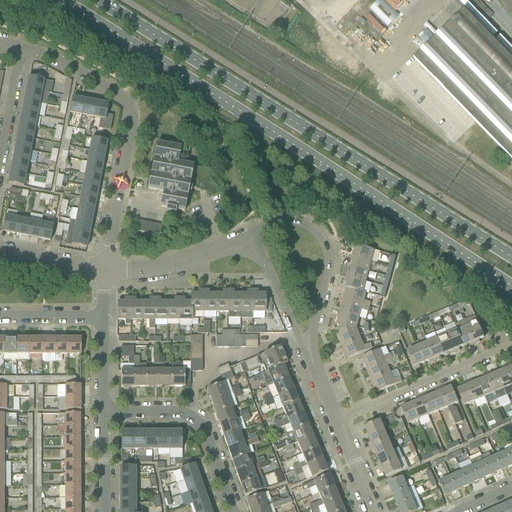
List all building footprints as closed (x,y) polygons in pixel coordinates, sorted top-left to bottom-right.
[(398,17),(381,0),(379,0),(369,10),(387,28),(398,17)] [(511,58),(465,10),(415,59),(511,158),(511,58)] [(51,94),(53,82),(29,77),(27,89),(41,92),(51,94)] [(39,104),(41,92),(27,89),(24,101),(39,104)] [(72,98),(72,100),(70,112),(82,114),(84,100),(72,98)] [(82,114),(94,117),(96,103),(84,100),(82,114)] [(22,113),(37,116),(44,117),(47,105),(39,104),(24,101),(22,113)] [(94,117),(100,118),(98,129),(110,131),(113,116),(106,115),(108,105),(96,103),(94,117)] [(35,128),(37,116),(22,113),(20,125),(35,128)] [(35,128),(20,125),(17,137),(32,140),(35,128)] [(17,137),(15,149),(30,151),(32,140),(17,137)] [(105,154),(107,142),(92,139),(90,151),(105,154)] [(160,207),(167,209),(166,213),(175,215),(176,210),(184,212),(193,166),(178,163),(181,148),(157,143),(148,189),(163,192),(160,207)] [(13,160),(28,163),(35,165),(38,153),(30,151),(15,149),(13,160)] [(90,151),(87,163),(103,166),(105,154),(90,151)] [(11,172),(25,175),(28,163),(13,160),(11,172)] [(87,163),(85,174),(100,177),(103,166),(87,163)] [(11,172),(8,184),(23,187),(25,175),(11,172)] [(85,174),(83,186),(98,189),(100,177),(85,174)] [(83,186),(80,198),(96,201),(98,189),(83,186)] [(23,191),(10,189),(9,195),(22,197),(23,191)] [(9,195),(8,201),(14,202),(13,208),(19,209),(21,198),(22,198),(22,197),(9,195)] [(80,198),(78,210),(93,213),(96,201),(80,198)] [(78,210),(76,222),(91,225),(93,213),(78,210)] [(41,224),(42,217),(31,214),(29,222),(26,237),(38,239),(41,224)] [(17,219),(5,217),(2,232),(14,235),(17,219)] [(29,222),(17,219),(14,235),(26,237),(29,222)] [(160,236),(162,226),(139,221),(137,231),(160,236)] [(89,237),(91,225),(76,222),(74,233),(74,234),(89,237)] [(38,239),(50,242),(53,226),(41,224),(38,239)] [(62,231),(68,232),(70,233),(71,227),(64,226),(58,224),(56,230),(62,231)] [(62,231),(56,230),(54,242),(60,243),(62,231)] [(89,237),(74,234),(71,246),(87,248),(89,237)] [(378,263),(381,252),(358,246),(357,252),(354,251),(352,256),(372,262),(372,261),(378,263)] [(372,262),(352,256),(351,262),(354,262),(352,268),(369,272),(372,262)] [(374,274),(369,272),(352,268),(351,273),(348,272),(347,277),(366,282),(372,283),(374,274)] [(366,282),(347,277),(345,282),(348,283),(346,290),(363,294),(363,293),(366,282)] [(369,309),(369,308),(371,303),(364,301),(366,294),(363,293),(363,294),(346,290),(343,302),(369,309)] [(199,295),(191,295),(191,303),(191,312),(192,312),(203,313),(203,292),(199,292),(199,295)] [(209,292),(203,292),(203,313),(215,313),(215,295),(209,295),(209,292)] [(223,295),(215,295),(215,313),(227,313),(228,292),(223,292),(223,295)] [(240,313),(240,295),(233,295),(233,292),(228,292),(227,313),(240,313)] [(247,292),(247,295),(240,295),(240,313),(240,319),(253,319),(253,313),(252,313),(252,292),(247,292)] [(253,313),(271,313),(271,299),(265,299),(265,295),(257,295),(258,292),(252,292),(252,313),(253,313)] [(118,303),(118,320),(126,321),(126,325),(131,325),(131,321),(130,321),(130,300),(125,300),(125,303),(118,303)] [(130,321),(131,321),(142,321),(142,303),(135,303),(135,300),(130,300),(130,321)] [(150,303),(142,303),(142,321),(149,321),(149,330),(155,330),(155,321),(154,321),(154,300),(150,300),(150,303)] [(160,303),(160,300),(154,300),(154,321),(155,321),(167,321),(167,303),(160,303)] [(179,300),(174,300),(174,303),(167,303),(167,321),(179,321),(179,300)] [(184,303),(184,300),(179,300),(179,321),(191,321),(192,312),(191,312),(191,303),(184,303)] [(469,300),(464,302),(458,305),(460,309),(470,304),(469,300)] [(369,309),(343,302),(340,314),(359,319),(361,311),(368,313),(369,309)] [(339,330),(356,329),(359,319),(340,314),(337,325),(339,326),(339,330)] [(455,325),(464,346),(469,344),(470,347),(475,345),(467,326),(465,321),(455,325)] [(484,338),(484,336),(478,321),(467,326),(475,345),(480,343),(479,340),(484,338)] [(456,353),(460,351),(459,349),(464,346),(455,325),(455,323),(445,327),(445,329),(456,353)] [(361,340),(356,329),(339,330),(340,334),(337,336),(342,347),(361,340)] [(449,353),(451,356),(456,353),(445,329),(435,333),(438,339),(444,355),(449,353)] [(17,361),(16,338),(3,338),(3,355),(3,361),(17,361)] [(16,338),(17,361),(28,361),(28,355),(29,355),(29,338),(16,338)] [(29,338),(29,355),(42,355),(42,338),(29,338)] [(42,355),(55,355),(55,338),(42,338),(42,355)] [(55,355),(68,355),(68,338),(55,338),(55,355)] [(68,355),(81,355),(81,338),(68,338),(68,355)] [(444,355),(438,339),(428,343),(436,362),(441,360),(439,357),(444,355)] [(342,347),(347,359),(372,349),(370,344),(364,347),(361,340),(342,347)] [(436,362),(428,343),(418,347),(424,363),(429,361),(431,364),(436,362)] [(404,353),(401,346),(395,349),(398,356),(404,353)] [(134,357),(133,357),(133,347),(121,347),(121,358),(129,358),(129,365),(134,365),(134,357)] [(244,363),(248,371),(262,366),(265,373),(283,366),(287,364),(280,347),(244,363)] [(418,347),(407,352),(415,370),(421,368),(419,365),(424,363),(418,347)] [(383,357),(380,350),(362,357),(367,369),(391,359),(390,355),(383,357)] [(134,388),(146,388),(147,371),(146,365),(140,365),(139,357),(134,357),(134,365),(134,371),(134,388)] [(372,381),(390,373),(387,366),(393,364),(391,359),(367,369),(372,381)] [(190,382),(190,372),(190,370),(182,370),(182,364),(172,364),(172,371),(171,388),(184,388),(184,382),(190,382)] [(220,376),(230,371),(228,365),(217,369),(220,376)] [(265,373),(256,377),(255,377),(256,377),(257,381),(257,382),(258,383),(264,381),(267,388),(273,385),(289,379),(283,366),(265,373)] [(498,374),(504,389),(511,386),(511,379),(506,367),(502,369),(503,371),(498,374)] [(134,371),(121,371),(121,388),(134,388),(134,371)] [(146,388),(159,388),(159,371),(147,371),(146,388)] [(171,388),(172,371),(159,371),(159,388),(171,388)] [(222,382),(228,380),(233,378),(230,371),(220,376),(222,382)] [(402,382),(400,378),(393,381),(390,373),(372,381),(377,393),(402,382)] [(486,375),(494,394),(497,400),(507,396),(504,389),(498,374),(493,376),(492,373),(486,375)] [(478,382),(484,398),(494,394),(486,375),(482,377),(483,380),(478,382)] [(277,397),(293,390),(289,379),(273,385),(277,397)] [(211,401),(233,394),(231,389),(228,380),(222,382),(223,384),(207,389),(211,401)] [(466,383),(474,402),(484,398),(478,382),(473,384),(472,381),(466,383)] [(462,385),(463,388),(458,390),(464,406),(474,402),(466,383),(462,385)] [(0,386),(0,398),(6,398),(13,398),(15,398),(15,386),(0,386)] [(81,386),(65,386),(65,398),(81,398),(81,386)] [(448,408),(449,408),(456,425),(463,423),(457,408),(455,408),(454,406),(459,404),(452,387),(447,390),(445,387),(440,389),(448,408)] [(440,389),(436,391),(437,394),(431,397),(438,413),(448,408),(440,389)] [(293,390),(277,397),(282,408),(298,401),(293,390)] [(242,397),(240,391),(233,394),(234,399),(242,397)] [(215,413),(231,407),(237,405),(234,399),(233,394),(211,401),(215,413)] [(427,399),(426,395),(419,398),(427,417),(438,413),(431,397),(427,399)] [(0,410),(14,411),(13,398),(6,398),(0,398),(0,410)] [(65,411),(81,411),(81,398),(65,398),(60,398),(60,410),(65,410),(65,411)] [(417,402),(409,405),(416,422),(419,420),(427,417),(419,398),(416,400),(417,402)] [(275,404),(272,399),(265,402),(266,406),(267,407),(275,404)] [(282,408),(285,415),(273,420),(275,425),(303,413),(298,401),(282,408)] [(401,415),(404,414),(408,425),(416,422),(409,405),(399,410),(401,415)] [(219,425),(235,419),(231,407),(215,413),(219,425)] [(277,430),(289,425),(292,431),(308,425),(303,413),(275,425),(277,430)] [(503,421),(500,413),(493,416),(496,424),(503,421)] [(8,415),(0,414),(0,426),(4,427),(17,427),(17,421),(11,421),(11,419),(8,419),(8,415)] [(80,414),(58,415),(58,427),(65,427),(80,427),(80,414)] [(251,420),(249,414),(241,417),(243,423),(251,420)] [(223,436),(239,431),(235,419),(219,425),(223,436)] [(385,431),(381,421),(370,425),(369,422),(364,425),(369,437),(385,431)] [(488,423),(490,427),(492,432),(498,429),(496,425),(494,421),(488,423)] [(313,436),(308,425),(292,431),(292,432),(285,434),(288,441),(273,447),(275,452),(284,449),(292,446),(297,443),(313,436)] [(80,427),(65,427),(65,439),(80,439),(80,427)] [(227,448),(243,442),(239,431),(223,436),(227,448)] [(369,437),(371,443),(369,444),(371,449),(389,441),(385,431),(369,437)] [(121,432),(121,450),(133,450),(133,432),(121,432)] [(140,450),(140,457),(145,457),(145,450),(145,432),(133,432),(133,450),(140,450)] [(145,450),(158,450),(158,432),(145,432),(145,450)] [(158,450),(170,450),(170,432),(158,432),(158,450)] [(170,450),(182,450),(182,432),(170,432),(170,450)] [(302,454),(318,448),(313,436),(297,443),(302,454)] [(232,460),(248,455),(245,448),(259,444),(257,438),(249,440),(250,441),(244,444),(243,442),(227,448),(232,460)] [(80,439),(65,439),(65,451),(80,451),(80,439)] [(378,458),(393,451),(389,441),(371,449),(373,454),(375,453),(378,458)] [(322,459),(318,448),(302,454),(305,461),(292,467),(294,471),(301,468),(307,466),(322,459)] [(28,463),(32,463),(32,451),(27,451),(23,451),(23,456),(28,456),(28,463)] [(80,451),(65,451),(65,463),(80,463),(80,451)] [(379,469),(397,461),(393,451),(378,458),(380,463),(377,464),(379,469)] [(511,462),(507,452),(496,457),(502,471),(511,466),(511,462)] [(496,457),(492,459),(489,453),(482,457),(491,476),(502,471),(496,457)] [(236,472),(252,467),(248,455),(232,460),(236,472)] [(471,462),(473,467),(480,481),(491,476),(482,457),(471,462)] [(399,460),(403,470),(408,468),(404,458),(399,460)] [(328,472),(322,459),(307,466),(301,468),(304,474),(306,481),(328,472)] [(443,459),(435,462),(436,463),(431,465),(433,469),(445,463),(443,459)] [(384,473),(386,478),(402,471),(397,461),(379,469),(381,474),(384,473)] [(267,467),(265,462),(258,465),(260,470),(267,467)] [(80,463),(65,463),(65,475),(80,475),(80,463)] [(198,476),(194,465),(179,470),(183,481),(198,476)] [(120,479),(135,479),(138,479),(138,467),(120,467),(120,479)] [(240,484),(256,479),(252,467),(236,472),(240,484)] [(473,467),(462,472),(468,486),(480,481),(473,467)] [(301,468),(294,471),(296,476),(304,474),(301,468)] [(284,483),(280,471),(274,473),(277,480),(276,481),(278,485),(284,483)] [(468,486),(462,472),(451,477),(457,492),(468,486)] [(27,487),(32,487),(32,475),(28,475),(23,475),(23,487),(27,487)] [(80,475),(65,475),(60,475),(60,487),(80,487),(80,475)] [(334,487),(329,475),(313,482),(318,493),(334,487)] [(183,481),(187,493),(202,487),(198,476),(183,481)] [(388,483),(389,484),(393,495),(408,489),(403,477),(388,483)] [(439,482),(446,497),(457,492),(451,477),(439,482)] [(135,492),(135,479),(120,479),(120,492),(135,492)] [(240,484),(245,497),(260,491),(256,479),(240,484)] [(80,487),(60,487),(60,499),(80,499),(80,487)] [(187,493),(191,504),(206,499),(202,487),(187,493)] [(339,499),(334,487),(318,493),(321,501),(309,506),(310,510),(318,507),(318,508),(323,506),(323,505),(339,499)] [(412,501),(408,489),(393,495),(398,506),(412,501)] [(135,504),(135,492),(120,492),(120,504),(135,504)] [(262,495),(246,500),(249,511),(250,511),(272,504),(279,502),(278,497),(265,502),(262,495)] [(279,502),(272,504),(274,509),(292,503),(290,498),(280,502),(279,502)] [(36,511),(41,511),(48,511),(48,508),(44,508),(44,506),(41,506),(41,499),(36,499),(36,511)] [(80,499),(60,499),(60,511),(80,511),(80,499)] [(206,499),(191,504),(194,511),(204,511),(210,510),(206,499)] [(325,511),(339,511),(344,510),(339,499),(323,505),(323,506),(325,511)] [(400,511),(417,511),(412,501),(398,506),(400,511)] [(500,511),(511,511),(511,507),(510,503),(499,508),(500,511)]
